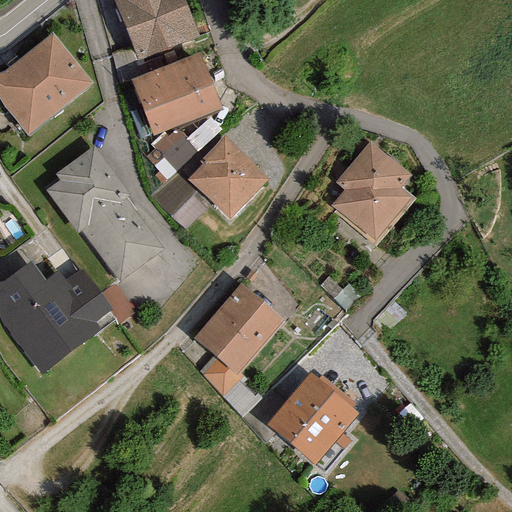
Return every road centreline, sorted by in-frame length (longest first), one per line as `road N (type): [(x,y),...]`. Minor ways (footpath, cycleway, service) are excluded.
road 1 (residential): [(511,502),(361,323),(438,234),(448,209),(439,176),(406,134),(316,103)]
road 2 (residential): [(316,103),(322,136),(309,162),(197,317),(10,468)]
road 3 (unknown): [(42,0),(93,205),(124,241),(131,280),(117,310)]
road 4 (unknown): [(74,113),(231,62)]
road 5 (residential): [(316,103),(251,80),(231,62),(208,0)]
